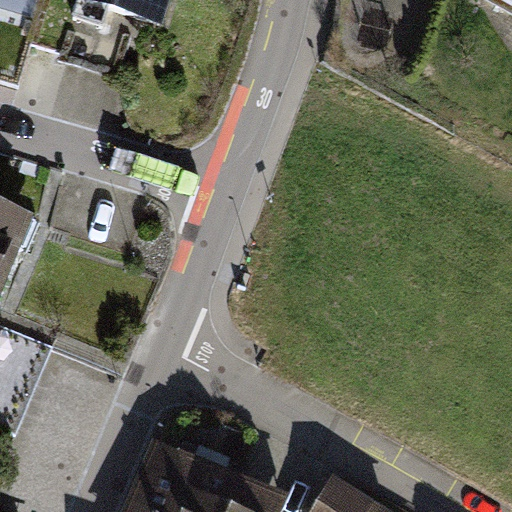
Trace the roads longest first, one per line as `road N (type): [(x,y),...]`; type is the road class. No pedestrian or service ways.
road 1 (residential): [(163,349),(438,511)]
road 2 (residential): [(229,193),(0,127)]
road 3 (residential): [(229,193),(293,0)]
road 4 (residential): [(163,349),(95,511)]
road 5 (residential): [(229,193),(163,349)]
